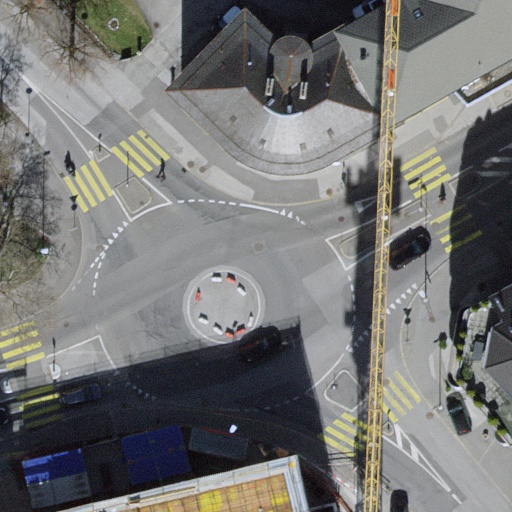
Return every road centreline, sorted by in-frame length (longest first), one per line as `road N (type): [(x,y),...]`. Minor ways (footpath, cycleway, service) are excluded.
road 1 (primary): [(511,126),(220,271)]
road 2 (residential): [(220,271),(0,52)]
road 3 (primary): [(0,424),(147,386),(277,331)]
road 4 (primary): [(277,331),(402,262),(511,184)]
road 5 (residential): [(463,511),(388,426),(277,331)]
road 6 (primary): [(220,271),(131,312),(0,353)]
